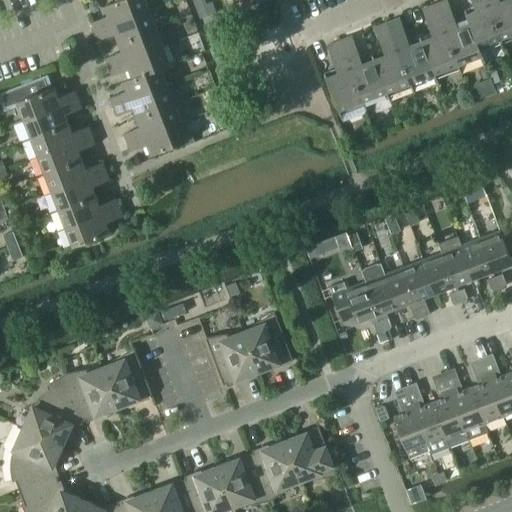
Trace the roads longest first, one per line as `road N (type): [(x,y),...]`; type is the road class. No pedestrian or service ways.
road 1 (residential): [(84,482),(345,380)]
road 2 (residential): [(345,380),(511,317)]
road 3 (residential): [(397,511),(345,380)]
